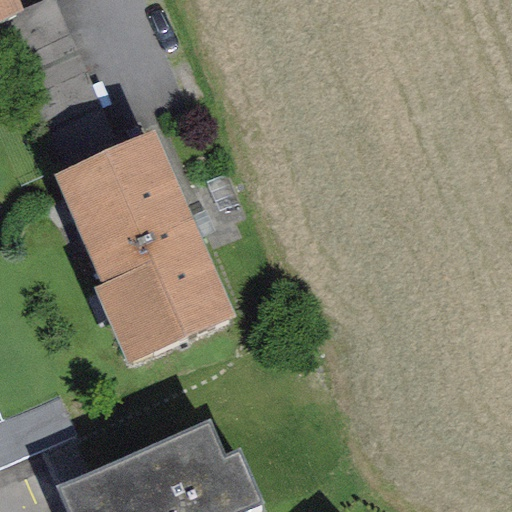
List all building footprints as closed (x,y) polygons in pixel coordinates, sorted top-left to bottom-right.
[(23,0),(0,0),(0,22),(28,10),(23,0)] [(53,134),(97,126),(75,0),(34,0),(31,1),(53,134)] [(168,133),(61,178),(139,364),(247,319),(168,133)] [(0,416),(0,463),(81,432),(65,392),(0,416)] [(250,511),(213,425),(60,490),(69,511),(250,511)]
